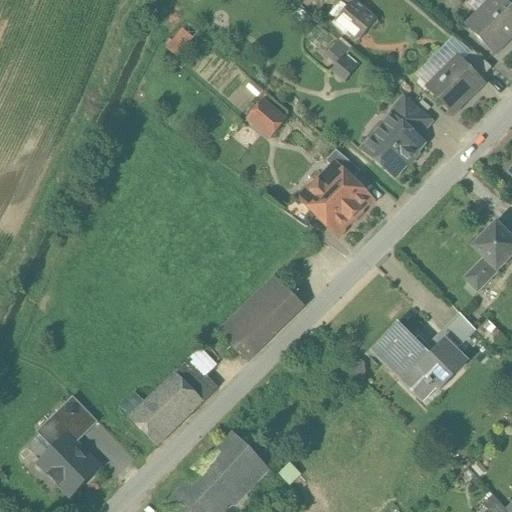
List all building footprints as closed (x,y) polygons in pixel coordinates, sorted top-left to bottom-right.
[(493,0),(467,26),(495,55),(511,37),(511,8),(503,0),(493,0)] [(511,0),(503,0),(511,8),(511,0)] [(377,22),(353,2),(336,22),(359,42),(377,22)] [(321,29),(309,42),(317,49),(328,35),(321,29)] [(179,35),(167,49),(177,58),(190,45),(179,35)] [(339,41),(326,56),(338,66),(343,60),(346,55),(349,50),(339,41)] [(493,69),(473,52),(462,63),(480,81),(493,69)] [(346,55),(343,60),(338,66),(334,71),(345,81),(358,65),(346,55)] [(458,59),(428,89),(453,114),(483,84),(480,81),(462,63),(458,59)] [(433,121),(405,97),(396,108),(423,131),(423,132),(433,121)] [(284,122),(263,104),(250,119),(271,137),(284,122)] [(423,131),(396,108),(390,116),(395,120),(416,138),(423,131)] [(416,138),(395,120),(386,130),(386,133),(380,141),(378,140),(372,140),(363,151),(395,178),(424,144),(416,138)] [(361,172),(337,152),(326,162),(333,169),(335,166),(351,182),(361,172)] [(333,169),(306,196),(306,200),(319,213),(319,214),(336,232),(340,232),(350,222),(352,222),(361,213),(360,211),(368,203),(368,199),(351,182),(335,166),(333,169)] [(315,218),(295,199),(285,213),(307,229),(315,218)] [(484,260),(465,279),(478,293),(511,258),(511,239),(497,225),(473,249),(484,260)] [(276,277),(218,333),(247,363),(305,308),(276,277)] [(460,315),(442,332),(459,349),(477,332),(460,315)] [(430,357),(398,325),(372,351),(419,398),(433,385),(440,392),(468,364),(445,341),(430,357)] [(216,368),(200,351),(190,360),(207,377),(216,368)] [(207,377),(190,360),(176,374),(203,403),(218,389),(207,377)] [(176,374),(130,419),(157,448),(203,403),(176,374)] [(98,424),(73,398),(42,429),(59,446),(68,437),(76,445),(98,424)] [(233,434),(207,463),(241,499),(245,496),(269,471),(233,434)] [(59,446),(39,466),(70,497),(100,469),(76,445),(68,437),(59,446)] [(197,472),(164,508),(168,511),(245,511),(254,503),(245,496),(241,499),(207,463),(198,472),(197,472)] [(508,511),(493,496),(483,506),(488,511),(508,511)]
